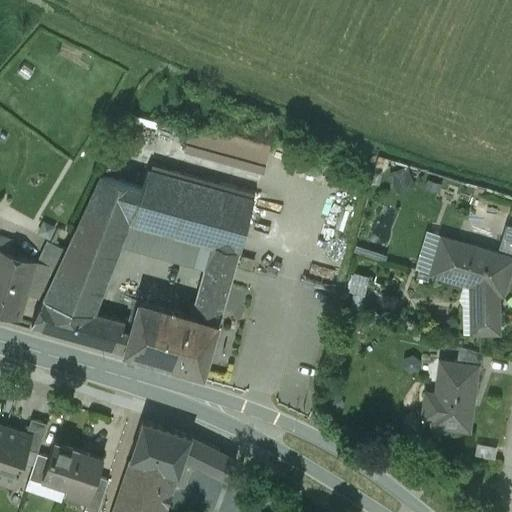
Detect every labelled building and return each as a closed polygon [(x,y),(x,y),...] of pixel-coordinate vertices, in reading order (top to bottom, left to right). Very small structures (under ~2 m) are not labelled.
[(186,142),(264,162),(268,146),(191,125),(186,142)] [(42,300),(93,315),(128,221),(147,170),(100,174),(65,251),(57,268),(42,300)] [(252,202),(147,170),(128,221),(210,245),(237,253),(252,202)] [(44,223),(41,234),(57,238),(60,227),(44,223)] [(498,248),(511,252),(511,228),(505,227),(498,248)] [(473,335),(497,336),(496,289),(501,289),(505,286),(511,267),(511,252),(498,248),(496,254),(442,237),(430,277),(476,291),(477,301),(475,302),(470,306),(473,335)] [(0,248),(10,252),(13,243),(0,239),(0,248)] [(39,262),(49,265),(57,268),(65,251),(44,244),(39,262)] [(190,316),(217,324),(231,275),(237,253),(210,245),(190,316)] [(0,314),(19,321),(28,295),(39,262),(10,252),(0,248),(0,314)] [(49,265),(39,262),(28,295),(38,299),(49,265)] [(30,325),(124,351),(129,333),(122,331),(124,323),(93,315),(42,300),(30,325)] [(190,316),(139,300),(129,333),(124,351),(202,374),(217,324),(190,316)] [(457,366),(484,370),(486,354),(459,346),(457,366)] [(439,428),(469,433),(478,373),(483,373),(484,370),(457,366),(441,364),(437,396),(427,395),(423,422),(439,425),(439,428)] [(31,419),(26,435),(31,436),(26,449),(37,453),(47,424),(31,419)] [(190,436),(143,420),(128,461),(177,476),(183,459),(190,436)] [(26,435),(6,428),(0,445),(0,478),(3,479),(6,485),(13,487),(16,486),(19,473),(19,471),(26,449),(31,436),(26,435)] [(236,459),(190,436),(183,459),(225,481),(236,459)] [(77,451),(54,443),(48,457),(41,477),(43,477),(66,485),(77,451)] [(103,459),(77,451),(66,485),(64,492),(89,501),(97,476),(103,459)] [(41,477),(48,457),(37,453),(29,479),(41,483),(43,477),(41,477)] [(164,511),(177,476),(128,461),(110,511),(164,511)] [(97,511),(108,480),(97,476),(89,501),(85,510),(91,511),(97,511)]
